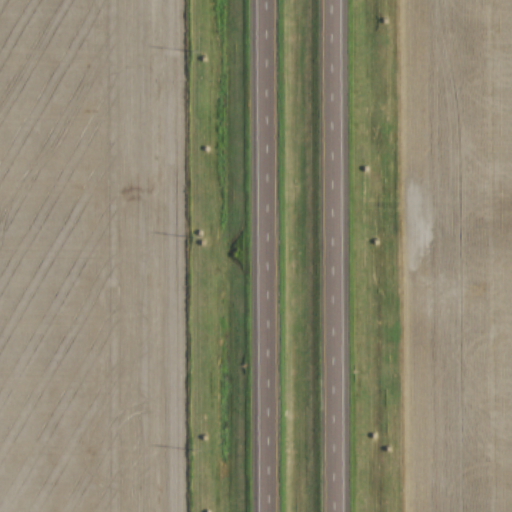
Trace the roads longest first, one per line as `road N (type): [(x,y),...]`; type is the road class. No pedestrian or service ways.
road 1 (trunk): [(261,0),(260,511)]
road 2 (trunk): [(331,511),(330,0)]
